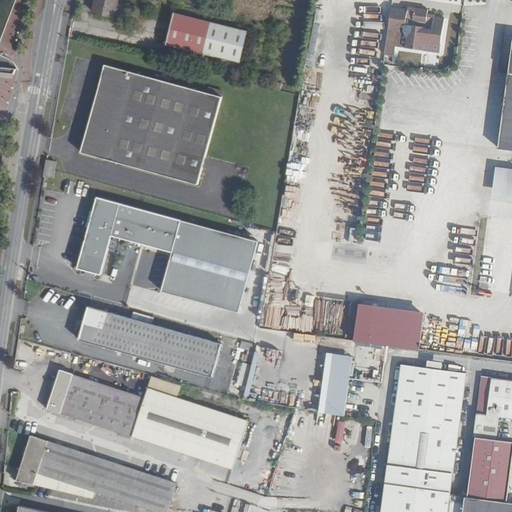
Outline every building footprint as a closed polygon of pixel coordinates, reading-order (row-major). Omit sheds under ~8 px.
[(95,0),(93,11),(114,17),(118,0),(95,0)] [(413,11),(391,9),(388,29),(404,32),(407,39),(405,48),(421,51),(422,46),(427,42),(440,44),(444,19),(434,18),(434,16),(427,15),(428,10),(414,9),(413,11)] [(240,63),(248,31),(174,12),(166,44),(240,63)] [(439,54),(440,44),(427,42),(422,46),(421,51),(439,54)] [(511,48),(498,148),(511,150),(511,48)] [(222,96),(207,92),(105,64),(81,152),(198,185),(222,96)] [(222,96),(224,91),(209,87),(207,92),(222,96)] [(57,161),(47,160),(45,167),(55,170),(57,161)] [(489,195),(511,197),(511,169),(493,166),(489,195)] [(54,178),(55,170),(45,167),(44,176),(54,178)] [(259,241),(98,197),(78,268),(102,275),(108,251),(117,254),(121,237),(173,252),(162,291),(239,312),(259,241)] [(267,283),(260,281),(257,294),(265,296),(267,283)] [(349,342),(418,351),(423,313),(354,303),(349,342)] [(212,377),(222,344),(89,306),(79,339),(212,377)] [(330,353),(321,413),(341,416),(350,356),(330,353)] [(427,367),(442,369),(443,362),(428,360),(427,367)] [(467,373),(402,364),(384,500),(383,508),(382,511),(448,511),(450,495),(467,373)] [(181,386),(152,377),(145,398),(73,375),(74,374),(60,369),(47,409),(60,414),(61,412),(132,436),(233,469),(249,421),(177,397),(181,386)] [(511,379),(482,376),(473,437),(496,440),(500,416),(511,418),(511,379)] [(34,484),(38,472),(96,491),(158,511),(167,511),(178,483),(31,435),(17,480),(34,484)] [(511,490),(509,486),(506,486),(507,479),(510,479),(511,465),(511,441),(496,440),(476,437),(467,497),(503,502),(504,494),(506,494),(508,494),(509,493),(510,492),(511,490)] [(93,497),(96,491),(38,472),(34,484),(93,497)] [(463,511),(465,497),(450,495),(448,511),(463,511)] [(467,497),(465,496),(465,497),(463,511),(511,511),(511,502),(503,502),(467,497)]
